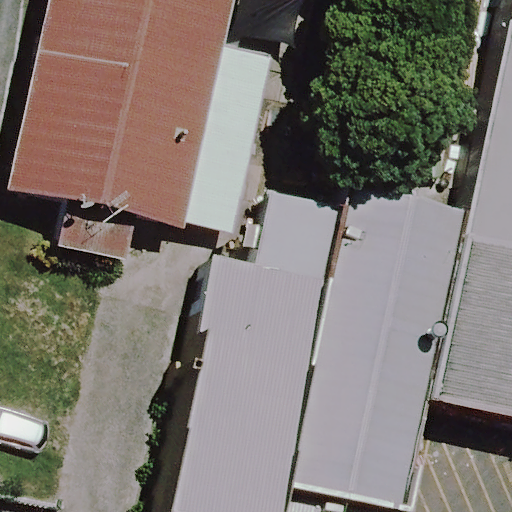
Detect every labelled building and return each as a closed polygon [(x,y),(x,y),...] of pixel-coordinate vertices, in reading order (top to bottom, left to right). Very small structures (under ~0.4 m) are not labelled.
[(32,0),(0,171),(0,204),(227,248),(246,147),(192,137),(218,0),(32,0)] [(511,0),(494,0),(489,26),(511,29),(511,0)] [(511,29),(489,26),(455,211),(419,402),(511,419),(511,29)] [(240,260),(200,253),(151,511),(269,511),(271,503),(330,188),(257,174),(240,260)] [(398,511),(419,402),(455,211),(330,188),(271,503),(318,511),(398,511)]
